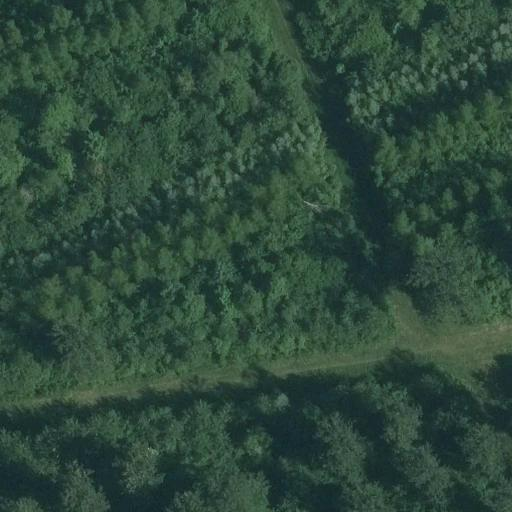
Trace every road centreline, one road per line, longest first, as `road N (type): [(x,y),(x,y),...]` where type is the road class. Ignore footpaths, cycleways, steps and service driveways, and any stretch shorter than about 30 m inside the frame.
road 1 (track): [(511,337),(0,420)]
road 2 (track): [(426,351),(273,0)]
